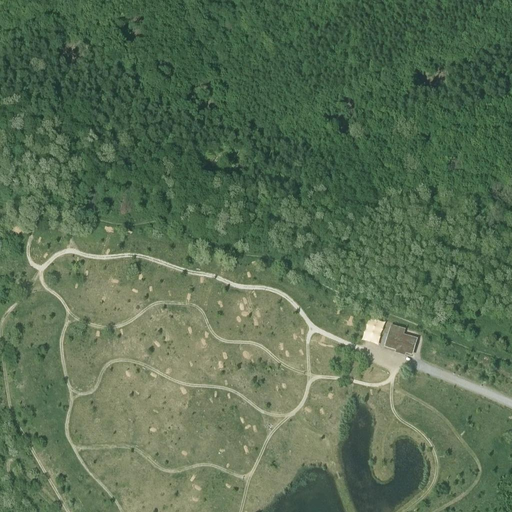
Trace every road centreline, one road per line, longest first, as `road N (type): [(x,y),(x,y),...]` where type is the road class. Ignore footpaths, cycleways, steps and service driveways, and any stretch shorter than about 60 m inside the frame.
road 1 (track): [(64,507),(14,420),(0,331),(5,313),(58,252),(102,258),(134,251),(213,271),(233,284),(267,285),(288,296),(313,328),(366,349)]
road 2 (track): [(400,361),(394,386),(447,421),(481,472),(472,489),(437,511)]
